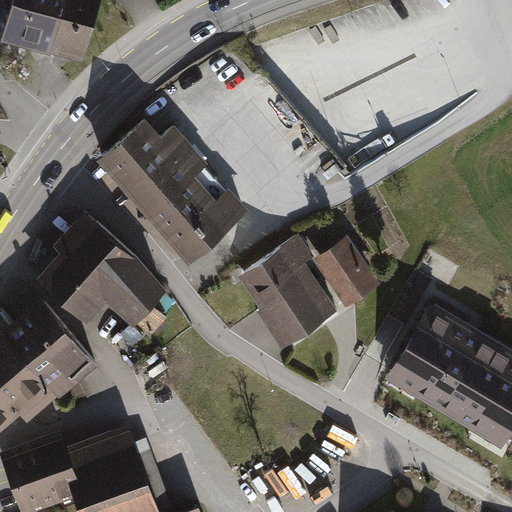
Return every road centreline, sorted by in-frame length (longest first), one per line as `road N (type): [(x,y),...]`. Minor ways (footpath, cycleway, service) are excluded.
road 1 (residential): [(60,150),(212,326),(487,495)]
road 2 (secondary): [(252,0),(151,58),(60,150)]
